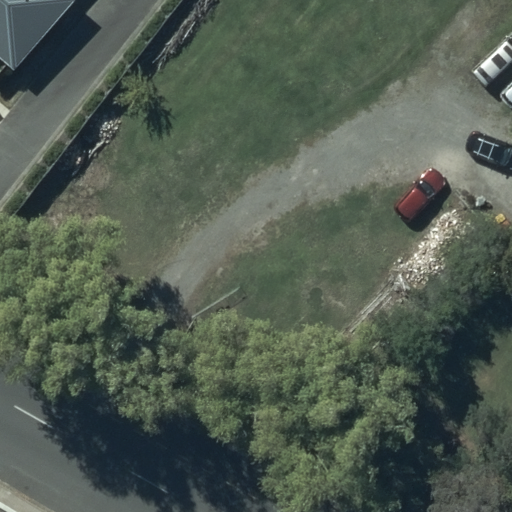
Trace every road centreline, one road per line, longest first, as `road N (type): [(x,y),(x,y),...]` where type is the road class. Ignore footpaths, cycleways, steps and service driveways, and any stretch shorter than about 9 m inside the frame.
road 1 (tertiary): [(0,398),(202,511)]
road 2 (residential): [(134,0),(0,171)]
